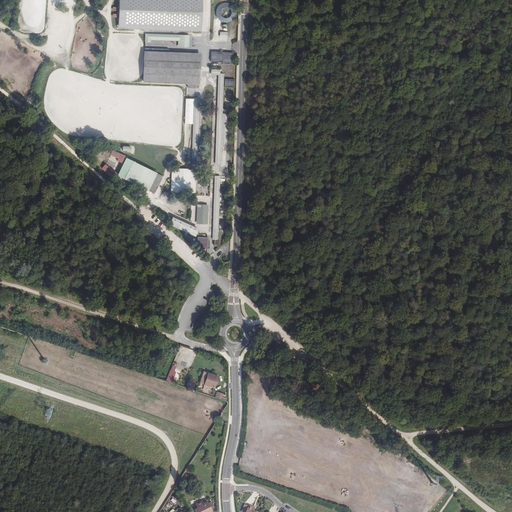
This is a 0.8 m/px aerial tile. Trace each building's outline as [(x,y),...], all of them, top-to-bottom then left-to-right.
[(187,0),(187,1),(168,1),(136,0),(119,0),(119,26),(202,28),(202,0),(187,0)] [(228,30),(221,30),(221,32),(220,32),(220,39),(228,40),(228,30)] [(168,51),(144,50),(143,81),(187,83),(187,88),(198,89),(200,56),(175,55),(175,52),(168,52),(168,51)] [(224,73),(220,73),(215,164),(219,164),(219,163),(224,163),(225,153),(223,153),(225,110),(222,109),(222,98),(227,98),(227,82),(223,82),(224,73)] [(193,98),(185,99),(185,123),(192,125),(193,98)] [(123,179),(131,162),(126,159),(117,176),(123,179)] [(138,186),(146,191),(155,174),(131,162),(123,179),(131,183),(138,186)] [(114,163),(109,175),(112,177),(118,164),(114,163)] [(194,194),(194,183),(192,183),(192,170),(171,170),(171,193),(194,194)] [(161,177),(155,174),(146,191),(153,194),(161,177)] [(225,175),(216,175),(213,240),(217,240),(218,235),(222,235),(225,175)] [(197,230),(172,219),(171,223),(170,225),(195,236),(197,230)] [(197,237),(198,245),(203,245),(203,249),(208,248),(207,237),(197,237)] [(172,381),(175,373),(170,371),(167,378),(172,381)] [(218,376),(209,373),(206,384),(215,387),(218,376)] [(195,511),(212,511),(208,502),(204,504),(202,501),(196,504),(198,508),(195,510),(195,511)]
